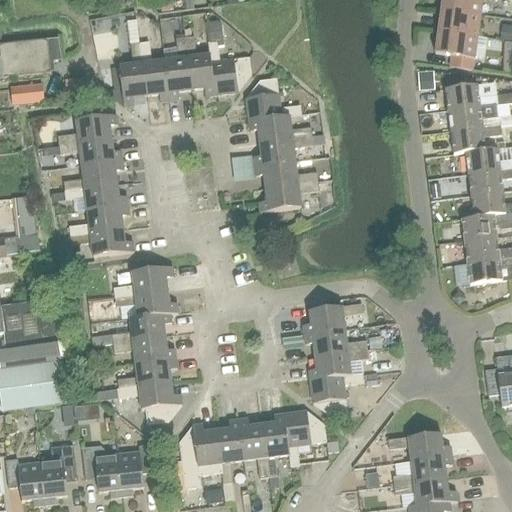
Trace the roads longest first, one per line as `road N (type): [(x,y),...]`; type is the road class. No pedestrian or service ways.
road 1 (unclassified): [(225,308),(206,241),(165,245),(151,136),(214,128),(222,178)]
road 2 (unclassified): [(434,315),(402,66),(407,0)]
road 3 (unclassified): [(262,304),(271,380),(213,386),(207,330),(225,308)]
road 4 (unclassified): [(305,511),(418,373)]
road 5 (unclassified): [(412,320),(371,292),(262,304)]
